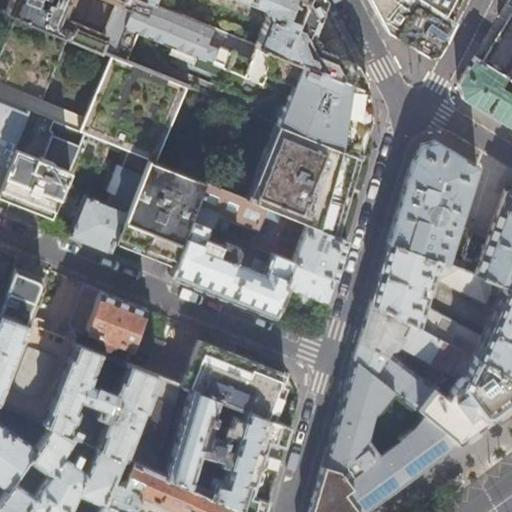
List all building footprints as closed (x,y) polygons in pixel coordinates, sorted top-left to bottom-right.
[(8,0),(4,11),(18,16),(71,38),(96,48),(103,32),(64,16),(70,0),(108,0),(116,3),(118,0),(8,0)] [(127,61),(139,32),(149,36),(175,46),(172,53),(196,63),(198,56),(276,87),(281,75),(296,81),(291,93),(279,123),(297,130),(351,152),(356,138),(359,126),(366,128),(368,118),(365,89),(253,44),(150,2),(145,0),(118,0),(116,3),(111,13),(103,32),(96,48),(112,55),(127,61)] [(145,0),(150,2),(150,0),(247,0),(258,4),(264,16),(253,44),(365,89),(364,79),(356,63),(317,46),(316,49),(313,47),(314,45),(313,45),(310,46),(309,41),(307,37),(308,38),(308,35),(307,35),(307,32),(311,32),(325,3),(323,0),(145,0)] [(453,20),(442,13),(422,0),(368,0),(378,18),(385,30),(426,54),(436,54),(444,42),(453,20)] [(422,0),(442,13),(448,0),(422,0)] [(511,12),(507,22),(482,62),(507,78),(511,81),(511,12)] [(0,99),(26,110),(52,121),(83,133),(109,144),(131,153),(146,159),(112,241),(140,252),(173,265),(190,220),(204,184),(155,163),(189,86),(127,61),(112,55),(84,118),(43,101),(71,38),(18,16),(0,57),(0,99)] [(501,88),(507,78),(482,62),(473,55),(466,66),(456,82),(460,97),(487,113),(511,127),(511,89),(510,94),(501,88)] [(276,87),(291,93),(296,81),(281,75),(276,87)] [(26,110),(0,99),(0,177),(12,148),(26,110)] [(83,133),(52,121),(47,135),(78,147),(83,133)] [(351,152),(297,130),(279,123),(248,200),(328,232),(341,189),(351,152)] [(98,171),(109,144),(83,133),(78,147),(72,161),(98,171)] [(399,193),(385,241),(444,263),(456,223),(457,224),(466,195),(475,165),(450,150),(434,140),(419,144),(409,159),(399,193)] [(12,148),(0,177),(0,197),(23,207),(49,217),(68,171),(12,148)] [(336,235),(359,155),(351,152),(341,189),(328,232),(336,235)] [(108,250),(112,241),(146,159),(131,153),(124,168),(120,166),(109,191),(113,194),(109,204),(86,194),(68,234),(82,240),(108,250)] [(248,200),(204,184),(190,220),(208,227),(268,251),(334,277),(340,257),(345,239),(336,235),(328,232),(248,200)] [(485,236),(457,224),(456,223),(444,263),(511,288),(511,244),(511,245),(511,244),(511,186),(502,190),(485,236)] [(334,277),(268,251),(260,271),(233,259),(235,252),(234,245),(225,241),(220,245),(204,238),(208,227),(190,220),(173,265),(170,275),(226,297),(274,316),(283,287),(326,303),(334,277)] [(511,288),(444,263),(385,241),(375,277),(368,300),(405,321),(411,324),(415,327),(463,353),(511,381),(511,288)] [(14,267),(5,286),(0,298),(0,313),(24,323),(42,277),(24,271),(14,267)] [(84,333),(85,329),(100,290),(83,283),(70,322),(71,329),(84,333)] [(100,290),(85,329),(102,335),(101,338),(113,342),(115,340),(130,347),(136,331),(144,308),(125,300),(100,290)] [(394,338),(405,321),(368,300),(359,330),(351,358),(412,407),(430,385),(385,351),(387,348),(389,349),(393,345),(395,346),(397,342),(394,338)] [(0,387),(25,324),(24,323),(0,313),(0,387)] [(80,344),(25,324),(0,387),(0,403),(48,425),(76,437),(95,445),(120,457),(124,458),(154,374),(125,363),(80,345),(80,344)] [(463,353),(415,327),(411,324),(399,345),(452,371),(463,353)] [(164,342),(136,331),(130,347),(158,357),(164,342)] [(200,341),(181,385),(270,420),(278,401),(284,386),(280,385),(284,373),(200,341)] [(511,399),(511,381),(463,353),(452,371),(456,373),(442,394),(430,385),(412,407),(448,436),(454,442),(490,415),(511,399)] [(412,407),(351,358),(331,425),(320,465),(358,511),(360,511),(406,478),(454,442),(448,436),(412,407)] [(270,420),(181,385),(154,374),(124,458),(133,462),(247,511),(264,511),(276,474),(290,427),(270,420)] [(0,422),(0,485),(0,492),(0,493),(11,478),(25,458),(33,446),(11,431),(15,426),(6,420),(3,425),(0,422)] [(33,494),(11,478),(0,493),(0,511),(67,511),(76,494),(100,504),(113,473),(120,457),(95,445),(84,473),(61,457),(76,437),(48,425),(42,434),(36,442),(33,446),(25,458),(47,474),(33,494)] [(32,439),(36,442),(42,434),(38,431),(32,439)] [(247,511),(133,462),(126,479),(113,473),(100,504),(96,511),(247,511)] [(358,511),(320,465),(312,491),(306,511),(358,511)]
